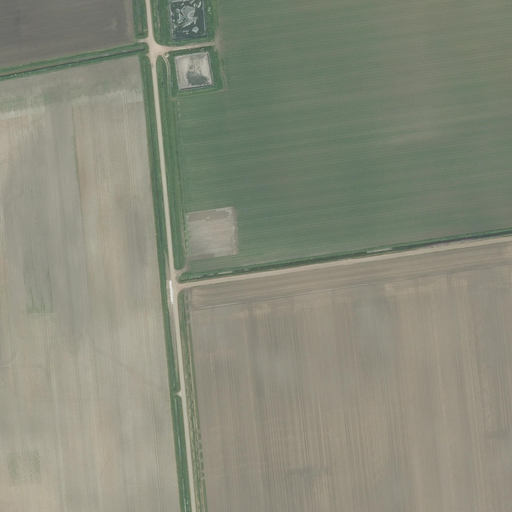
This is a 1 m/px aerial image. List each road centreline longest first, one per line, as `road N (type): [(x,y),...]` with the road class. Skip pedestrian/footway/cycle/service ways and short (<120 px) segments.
road 1 (unclassified): [(193,511),(147,0)]
road 2 (unknown): [(511,238),(173,288)]
